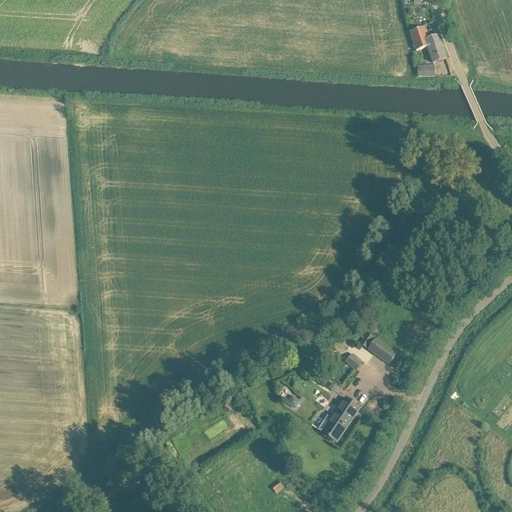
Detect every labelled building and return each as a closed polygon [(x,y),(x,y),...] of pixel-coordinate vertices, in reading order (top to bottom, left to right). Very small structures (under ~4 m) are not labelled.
[(417,51),(428,48),(428,47),(431,46),(433,51),(437,49),(436,46),(442,44),(439,35),(429,39),(425,28),(410,33),(417,51)] [(428,47),(428,48),(434,63),(447,59),(442,44),(436,46),(437,49),(433,51),(431,46),(428,47)] [(435,66),(425,66),(418,66),(418,77),(435,77),(435,66)] [(360,345),(367,349),(375,338),(367,333),(360,345)] [(368,351),(381,359),(390,365),(390,364),(396,369),(404,358),(397,354),(397,353),(389,348),(376,339),(368,351)] [(352,354),(345,363),(356,372),(363,363),(352,354)] [(284,375),(280,364),(270,367),(273,378),(284,375)] [(292,396),(287,404),(296,410),(301,401),(292,396)] [(328,415),(318,430),(337,442),(360,408),(346,399),(332,419),(328,415)] [(279,481),(272,487),(278,494),(285,488),(279,481)]
